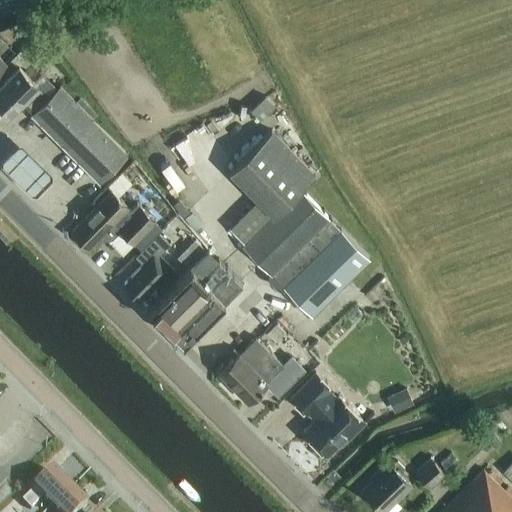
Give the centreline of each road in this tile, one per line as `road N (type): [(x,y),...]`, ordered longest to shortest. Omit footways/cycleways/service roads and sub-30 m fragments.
road 1 (secondary): [(315,511),(0,194)]
road 2 (unclassified): [(158,511),(0,352)]
